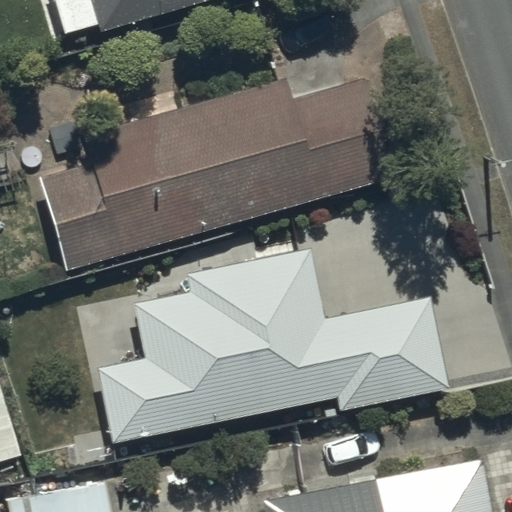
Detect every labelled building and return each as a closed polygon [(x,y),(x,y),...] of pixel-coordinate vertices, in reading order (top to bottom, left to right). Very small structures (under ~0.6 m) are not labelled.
[(43,0),(58,47),(94,36),(96,43),(240,0),(43,0)] [(282,86),(77,145),(85,172),(35,187),(63,284),(391,189),(362,89),(289,111),(282,86)] [(136,302),(146,354),(92,365),(107,442),(336,396),(339,409),(450,387),(432,295),(323,317),(309,247),(185,272),(189,292),(136,302)] [(487,511),(479,468),(258,511),(487,511)] [(102,511),(100,498),(3,511),(102,511)]
